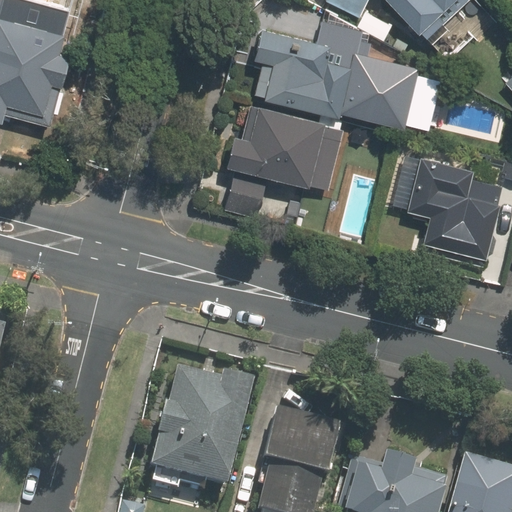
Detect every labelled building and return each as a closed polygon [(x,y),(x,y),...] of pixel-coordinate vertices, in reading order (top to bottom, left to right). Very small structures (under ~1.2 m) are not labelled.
[(43,5),(44,0),(0,0),(0,113),(44,126),(68,39),(59,37),(66,11),(43,5)] [(350,0),(309,0),(309,2),(342,18),(350,0)] [(431,0),(384,0),(406,24),(431,0)] [(262,92),(260,98),(335,116),(336,112),(350,115),(350,113),(400,125),(415,66),(364,53),(370,28),(318,15),(312,40),(256,26),(248,58),(260,61),(253,89),(262,92)] [(319,190),(334,131),(313,126),(314,122),(242,104),(234,138),(223,135),(215,167),(298,188),(298,185),(319,190)] [(468,169),(414,155),(401,209),(422,214),(415,241),(418,242),(417,249),(477,264),(497,185),(466,177),(468,169)] [(217,208),(248,216),(257,181),(226,173),(217,208)] [(274,212),(270,225),(286,229),(290,216),(274,212)] [(215,382),(170,370),(160,407),(157,406),(149,436),(152,437),(145,469),(221,488),(248,382),(217,374),(215,382)] [(339,425),(278,410),(266,458),(272,460),(258,511),(314,511),(325,473),(327,474),(339,425)] [(352,460),(340,507),(363,511),(435,511),(445,475),(409,466),(411,456),(380,448),(375,467),(352,460)] [(511,511),(511,458),(507,465),(462,453),(445,511),(509,511),(511,505),(511,511)]
